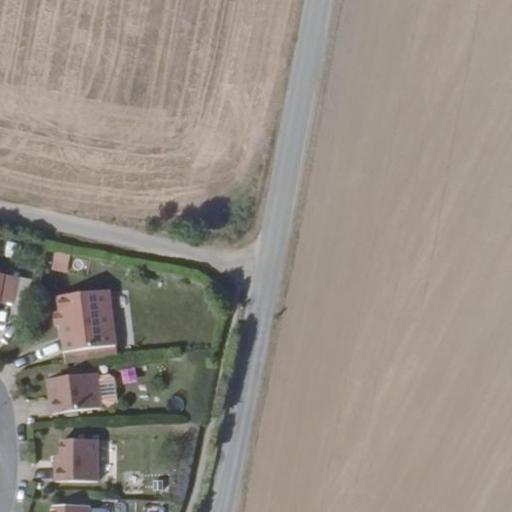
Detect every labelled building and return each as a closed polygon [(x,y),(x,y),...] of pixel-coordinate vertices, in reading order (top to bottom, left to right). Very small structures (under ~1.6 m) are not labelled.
[(52,251),(48,270),(66,274),(71,255),(52,251)] [(0,302),(14,305),(19,277),(0,273),(0,302)] [(66,354),(119,348),(113,293),(61,298),(63,316),(64,329),(66,354)] [(56,316),(56,329),(64,329),(63,316),(56,316)] [(55,417),(104,411),(99,376),(50,382),(55,417)] [(98,484),(98,443),(62,443),(62,458),(54,458),(55,484),(98,484)]
